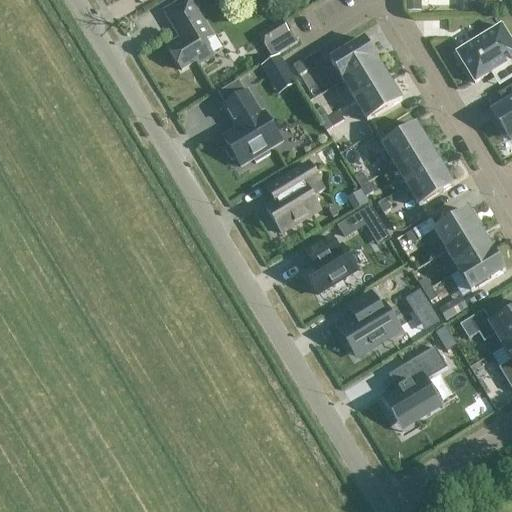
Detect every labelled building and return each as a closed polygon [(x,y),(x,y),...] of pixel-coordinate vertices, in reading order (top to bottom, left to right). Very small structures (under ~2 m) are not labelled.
[(186,0),(164,14),(181,41),(167,49),(181,72),(195,64),(197,67),(213,57),(205,44),(212,40),(187,0),(186,0)] [(419,0),(404,0),(405,13),(420,13),(419,0)] [(277,42),(265,49),(271,59),(297,43),(291,33),(289,34),(282,23),(269,30),(277,42)] [(511,47),(501,29),(456,56),(474,86),(511,63),(511,47)] [(329,63),(342,83),(377,62),(364,42),(329,63)] [(279,59),(262,69),(268,80),(286,70),(281,61),(279,59)] [(342,83),(354,103),(389,82),(377,62),(342,83)] [(306,74),(300,64),(293,68),(299,78),(306,74)] [(389,82),(354,103),(367,124),(401,103),(389,82)] [(493,116),(508,141),(511,138),(511,87),(497,97),(498,98),(499,97),(503,102),(504,101),(507,107),(493,116)] [(236,124),(240,130),(223,141),(228,149),(224,152),(231,163),(235,161),(240,169),(253,162),(255,166),(270,157),(267,153),(281,145),(264,116),(261,118),(247,95),(223,109),(234,126),(236,124)] [(314,115),(320,124),(328,120),(322,110),(314,115)] [(328,120),(320,124),(326,134),(334,130),(328,120)] [(381,148),(394,169),(429,148),(416,127),(381,148)] [(394,169),(406,189),(441,168),(429,148),(394,169)] [(387,164),(377,168),(387,190),(397,185),(387,164)] [(268,192),(276,206),(266,212),(280,236),(318,213),(311,201),(325,193),(309,167),(268,192)] [(441,168),(406,189),(419,209),(453,188),(441,168)] [(354,180),(360,189),(367,185),(361,175),(354,180)] [(367,185),(360,189),(366,199),(373,194),(367,185)] [(377,206),(383,216),(391,212),(385,202),(377,206)] [(433,234),(446,254),(480,233),(468,212),(437,231),(431,220),(412,232),(418,243),(433,234)] [(360,215),(338,228),(345,239),(366,226),(360,215)] [(446,254),(458,274),(493,253),(480,233),(446,254)] [(313,267),(303,273),(318,297),(356,273),(342,249),(337,252),(330,240),(305,255),(313,267)] [(458,274),(450,279),(462,300),(471,295),(505,274),(493,253),(458,274)] [(418,285),(424,295),(432,290),(426,280),(418,285)] [(432,290),(424,295),(430,305),(438,300),(432,290)] [(356,325),(341,335),(355,358),(398,332),(384,308),(380,310),(372,297),(348,312),(356,325)] [(495,337),(503,350),(511,343),(511,313),(491,326),(483,313),(459,328),(467,341),(477,335),(483,344),(495,337)] [(511,343),(503,350),(502,350),(510,364),(499,371),(511,392),(511,343)] [(397,392),(381,401),(396,425),(410,416),(414,421),(440,406),(426,383),(447,371),(434,350),(405,368),(413,382),(397,392)]
